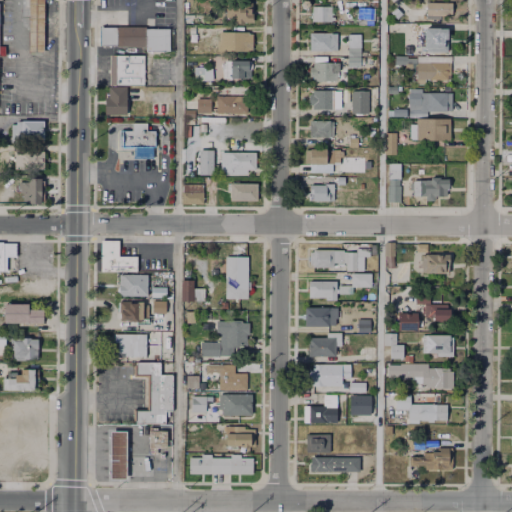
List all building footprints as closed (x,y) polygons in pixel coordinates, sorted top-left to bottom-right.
[(30,0),(41,0),(42,54),(30,54),(30,0)] [(251,1),(251,20),(223,20),(224,1),(251,1)] [(446,1),(446,14),(421,14),(421,1),(446,1)] [(312,7),(334,7),(333,24),(312,23),(312,7)] [(359,8),(375,8),(375,22),(360,22),(359,8)] [(443,27),(443,50),(419,49),(419,26),(443,27)] [(101,27),(167,28),(167,51),(146,51),(146,47),(101,46),(101,27)] [(251,32),(251,50),(216,50),(216,39),(218,39),(218,30),(247,30),(251,32)] [(310,34),(336,33),(336,51),(311,51),(310,34)] [(348,35),(361,35),(361,66),(348,66),(348,35)] [(113,56),(144,56),(144,86),(113,86),(113,56)] [(225,62),(225,60),(249,60),(249,71),(243,71),(243,79),(228,79),(228,76),(225,76),(225,62)] [(331,61),(331,69),(333,78),(328,78),(309,79),(309,75),(304,75),(305,66),(309,66),(309,61),(331,61)] [(418,62),(446,62),(447,82),(418,83),(418,62)] [(194,68),(212,67),(212,81),(195,81),(194,68)] [(125,115),(125,87),(105,86),(104,115),(125,115)] [(408,89),(421,89),(421,92),(451,92),(451,111),(427,111),(427,116),(393,116),(393,108),(408,108),(408,89)] [(312,91),(334,92),(334,110),(308,109),(309,95),(312,95),(312,91)] [(350,92),(367,91),(368,115),(351,115),(350,92)] [(216,97),(247,97),(247,115),(215,114),(216,97)] [(210,98),(210,114),(198,114),(198,98),(210,98)] [(193,109),(193,117),(183,117),(183,109),(193,109)] [(417,119),(449,119),(449,141),(416,141),(409,141),(409,124),(417,124),(417,119)] [(11,121),(43,121),(43,139),(12,139),(11,121)] [(310,121),(332,121),(332,137),(310,137),(310,121)] [(119,147),(154,147),(154,130),(146,130),(146,125),(145,123),(131,123),(131,125),(131,130),(119,130),(119,147)] [(387,133),(395,134),(395,155),(386,155),(387,133)] [(350,134),(358,134),(358,148),(349,147),(350,134)] [(198,149),(214,150),(213,175),(198,174),(198,149)] [(306,150),(340,150),(340,164),(305,163),(306,150)] [(14,152),(42,152),(43,169),(15,169),(14,152)] [(221,153),(255,153),(255,171),(247,171),(247,175),(225,175),(225,171),(221,171),(221,153)] [(387,166),(399,166),(399,202),(387,202),(387,166)] [(42,180),(42,201),(25,201),(20,201),(20,192),(17,192),(17,181),(24,181),(24,177),(38,177),(38,180),(42,180)] [(433,178),(440,178),(440,183),(449,184),(449,198),(436,197),(436,202),(425,202),(425,197),(413,196),(413,179),(433,180),(433,178)] [(201,184),(201,203),(181,203),(181,183),(201,184)] [(228,183),(257,184),(257,201),(228,200),(228,183)] [(310,185),(333,185),(333,201),(310,201),(310,185)] [(101,241),(119,241),(119,256),(134,256),(134,271),(101,271),(101,241)] [(0,243),(1,243),(2,245),(14,245),(14,255),(7,255),(7,270),(0,270),(0,243)] [(385,243),(394,243),(394,257),(385,257),(385,243)] [(312,250),(342,250),(342,252),(357,252),(357,249),(370,249),(370,257),(364,257),(364,271),(345,271),(345,263),(333,263),(333,266),(309,266),(309,252),(312,252),(312,250)] [(422,255),(448,255),(448,272),(422,272),(422,255)] [(224,256),(246,256),(246,298),(224,298),(224,256)] [(350,276),(370,275),(370,286),(350,287),(350,276)] [(120,276),(145,276),(145,296),(120,296),(120,276)] [(183,281),(194,281),(194,289),(203,289),(203,301),(182,301),(183,281)] [(309,281),(335,281),(335,300),(309,300),(309,281)] [(338,287),(349,286),(349,294),(338,294),(338,287)] [(150,288),(165,288),(165,297),(150,297),(150,288)] [(140,301),(140,321),(127,320),(127,327),(119,327),(119,319),(116,319),(116,300),(140,301)] [(426,300),(433,300),(433,305),(453,306),(452,322),(429,322),(429,316),(425,316),(426,300)] [(151,302),(165,302),(165,313),(151,313),(151,302)] [(4,304),(28,304),(28,309),(43,309),(43,324),(4,323),(4,304)] [(305,308),(335,307),(335,325),(305,325),(305,308)] [(184,312),(199,312),(199,321),(184,321),(184,312)] [(417,318),(417,328),(397,328),(397,318),(417,318)] [(357,320),(369,320),(369,332),(357,332),(357,320)] [(219,322),(249,322),(249,334),(247,334),(247,354),(219,354),(219,356),(200,357),(200,342),(219,342),(219,322)] [(307,333),(341,332),(341,347),(336,347),(336,355),(308,355),(307,333)] [(383,333),(396,333),(396,345),(403,345),(403,359),(388,359),(388,346),(383,346),(383,338),(383,333)] [(115,334),(145,334),(145,357),(118,357),(118,343),(115,344),(115,334)] [(422,335),(452,336),(452,356),(437,356),(438,353),(422,352),(422,335)] [(12,338),(37,339),(37,359),(12,359),(12,338)] [(135,363),(162,363),(162,374),(172,374),(171,413),(165,413),(165,424),(137,424),(137,411),(147,411),(147,375),(135,375),(135,363)] [(399,363),(429,364),(429,367),(447,367),(446,389),(414,389),(414,380),(404,380),(404,376),(399,376),(399,363)] [(206,364),(233,364),(233,374),(246,374),(246,390),(218,390),(218,373),(206,373),(206,364)] [(307,365),(349,365),(349,378),(343,378),(342,387),(312,387),(312,380),(307,380),(307,365)] [(17,369),(39,369),(39,386),(35,386),(35,391),(3,390),(3,379),(14,379),(14,375),(17,375),(17,369)] [(198,375),(198,388),(185,388),(185,375),(198,375)] [(349,383),(365,383),(365,392),(349,392),(349,383)] [(395,394),(410,395),(410,403),(445,403),(445,421),(408,421),(408,410),(395,410),(395,394)] [(218,396),(251,396),(251,416),(222,416),(222,409),(218,409),(218,396)] [(302,396),(322,396),(322,407),(337,407),(337,424),(302,424),(302,396)] [(190,397),(204,397),(204,418),(190,418),(190,397)] [(350,397),(370,397),(370,415),(350,415),(350,397)] [(186,423),(199,424),(199,431),(186,431),(186,423)] [(226,428),(257,429),(257,442),(251,442),(251,447),(225,446),(226,428)] [(148,431),(164,431),(164,447),(156,447),(157,451),(149,451),(148,431)] [(109,433),(125,433),(125,478),(109,479),(109,433)] [(327,434),(327,452),(302,452),(302,434),(327,434)] [(420,439),(420,448),(404,448),(404,439),(420,439)] [(432,448),(451,448),(451,471),(424,470),(424,467),(411,467),(411,454),(424,454),(424,452),(432,452),(432,448)] [(190,457),(251,457),(251,474),(190,474),(190,457)] [(312,457),(359,458),(359,472),(312,471),(312,457)]
